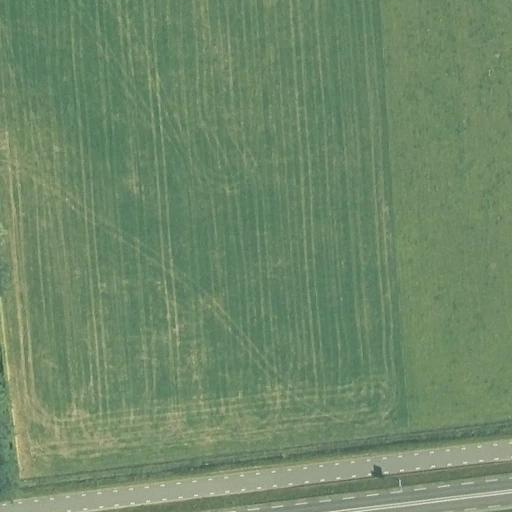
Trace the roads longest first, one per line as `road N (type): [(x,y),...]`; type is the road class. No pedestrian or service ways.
road 1 (unclassified): [(18,511),(511,452)]
road 2 (primary): [(511,493),(362,511)]
